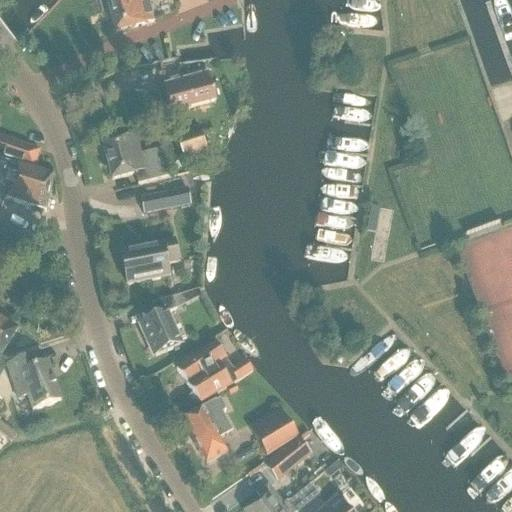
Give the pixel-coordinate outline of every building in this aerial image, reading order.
[(153,23),(147,0),(105,0),(114,34),(153,23)] [(207,74),(163,87),(166,97),(171,115),(215,103),(207,74)] [(179,141),(184,158),(208,151),(203,134),(179,141)] [(108,177),(110,178),(111,182),(134,176),(137,187),(168,179),(161,151),(140,156),(135,137),(125,139),(101,145),(108,171),(107,173),(108,177)] [(39,152),(0,139),(0,160),(33,172),(39,152)] [(0,212),(3,201),(45,214),(52,179),(0,163),(0,212)] [(140,200),(143,217),(171,212),(168,195),(140,200)] [(168,279),(166,267),(177,264),(173,243),(160,245),(161,248),(121,255),(127,287),(168,279)] [(179,347),(165,316),(174,312),(170,300),(148,307),(152,322),(140,327),(154,358),(179,347)] [(0,357),(17,331),(0,320),(0,357)] [(176,372),(199,406),(252,373),(245,363),(230,373),(228,370),(230,368),(214,345),(176,372)] [(26,399),(32,414),(60,404),(47,366),(38,369),(34,357),(5,367),(18,402),(26,399)] [(218,441),(231,434),(214,403),(201,411),(201,410),(181,421),(198,453),(218,441)] [(295,441),(280,413),(249,431),(264,459),(295,441)] [(265,469),(277,484),(309,458),(297,443),(265,469)] [(267,495),(245,511),(297,511),(317,496),(309,486),(287,504),(286,503),(278,510),(267,495)] [(347,511),(337,499),(320,511),(347,511)]
